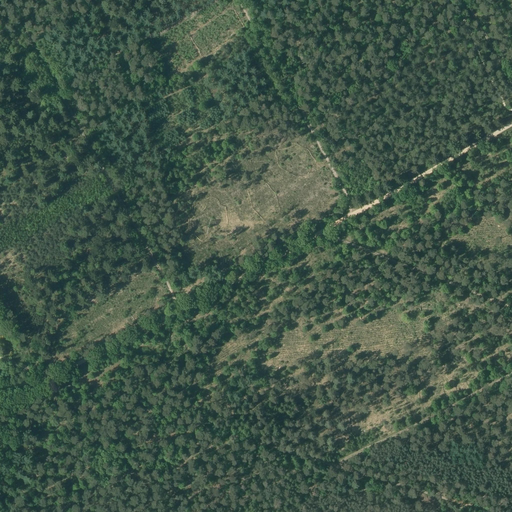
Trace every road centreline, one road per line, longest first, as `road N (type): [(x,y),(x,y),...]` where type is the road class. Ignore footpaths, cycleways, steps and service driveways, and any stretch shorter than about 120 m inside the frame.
road 1 (track): [(10,0),(180,306),(136,407),(0,404)]
road 2 (track): [(48,379),(487,511)]
road 3 (track): [(320,232),(48,379),(0,389)]
road 4 (track): [(320,232),(511,307)]
road 5 (track): [(472,16),(299,115)]
road 6 (track): [(337,468),(511,375)]
road 7 (track): [(511,124),(354,213)]
road 8 (track): [(235,0),(299,115)]
